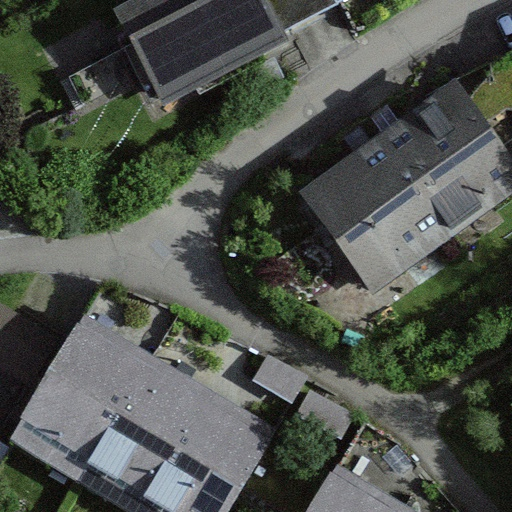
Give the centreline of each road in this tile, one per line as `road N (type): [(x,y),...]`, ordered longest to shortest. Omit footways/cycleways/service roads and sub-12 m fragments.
road 1 (residential): [(476,0),(387,46),(262,135),(136,264)]
road 2 (residential): [(136,264),(407,417),(471,495)]
road 3 (residential): [(136,264),(47,251),(0,258)]
road 4 (track): [(407,417),(511,355)]
